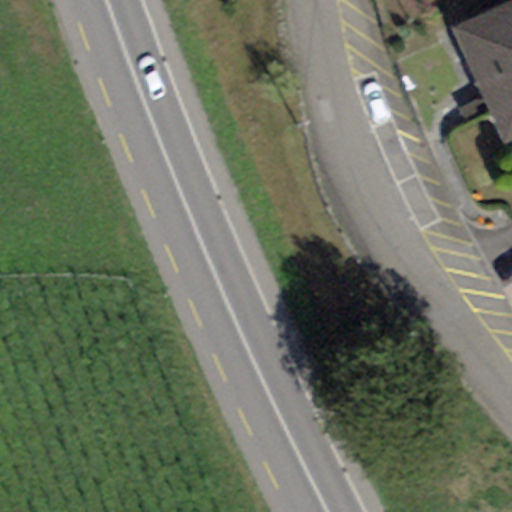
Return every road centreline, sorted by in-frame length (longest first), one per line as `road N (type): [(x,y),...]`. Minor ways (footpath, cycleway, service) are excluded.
road 1 (secondary): [(106,0),(258,370),(330,511)]
road 2 (residential): [(511,407),(389,242),(356,178),(311,0)]
